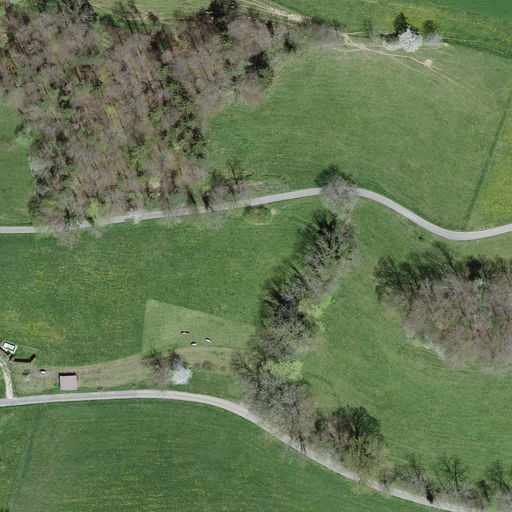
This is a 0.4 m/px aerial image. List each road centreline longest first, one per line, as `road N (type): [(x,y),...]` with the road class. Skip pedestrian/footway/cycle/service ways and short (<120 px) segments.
road 1 (track): [(0,229),(47,230),(330,189),(371,194),(444,234),(511,227)]
road 2 (unclassified): [(0,403),(162,394),(221,402),(385,488),(473,511)]
